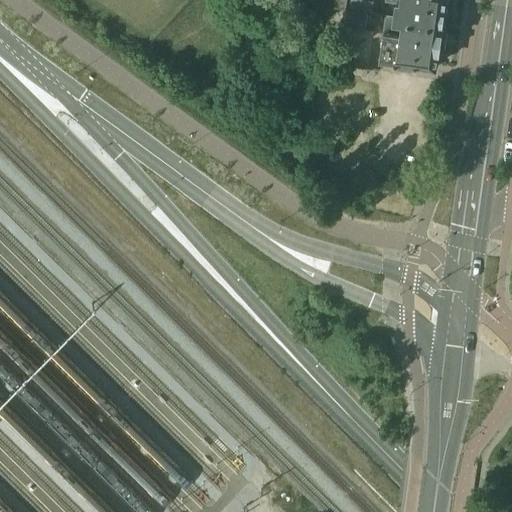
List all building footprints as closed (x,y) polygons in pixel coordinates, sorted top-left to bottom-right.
[(335,0),(334,7),(346,8),(346,0),(335,0)] [(351,0),(350,7),(361,9),(362,0),(351,0)] [(449,10),(445,6),(445,0),(397,0),(395,17),(431,22),(442,23),(443,23),(447,20),(449,10)] [(366,30),(368,13),(346,10),(344,26),(366,30)] [(437,66),(439,48),(445,48),(447,30),(442,29),(442,24),(443,23),(442,23),(431,22),(395,17),(387,16),(381,58),(398,60),(403,64),(410,65),(416,63),(437,66)]
